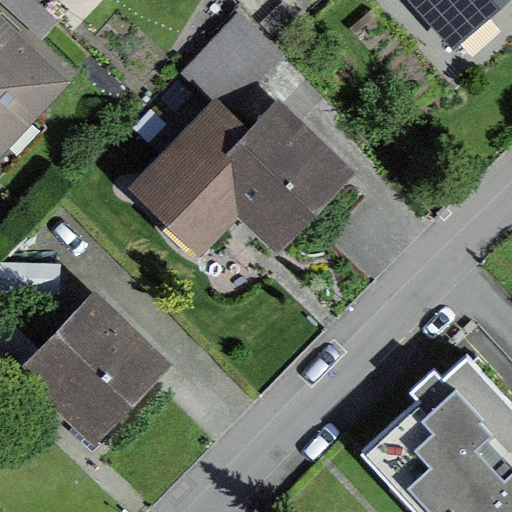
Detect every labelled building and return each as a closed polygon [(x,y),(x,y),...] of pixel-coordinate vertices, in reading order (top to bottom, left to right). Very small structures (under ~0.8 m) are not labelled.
[(118,78),(34,0),(4,0),(44,37),(48,33),(108,89),(118,78)] [(485,11),(497,0),(422,0),(469,52),(498,26),(485,11)] [(240,14),(185,72),(211,96),(225,82),(239,95),(280,52),(240,14)] [(29,110),(57,80),(0,27),(0,177),(47,127),(29,110)] [(279,235),(340,171),(276,110),(248,139),(217,109),(143,185),(174,214),(182,205),(206,228),(238,195),(279,235)] [(96,426),(156,363),(92,301),(32,364),(96,426)] [(0,384),(34,349),(1,317),(0,317),(0,384)] [(361,451),(418,511),(500,511),(511,501),(511,403),(466,354),(361,451)] [(511,511),(511,501),(500,511),(511,511)]
